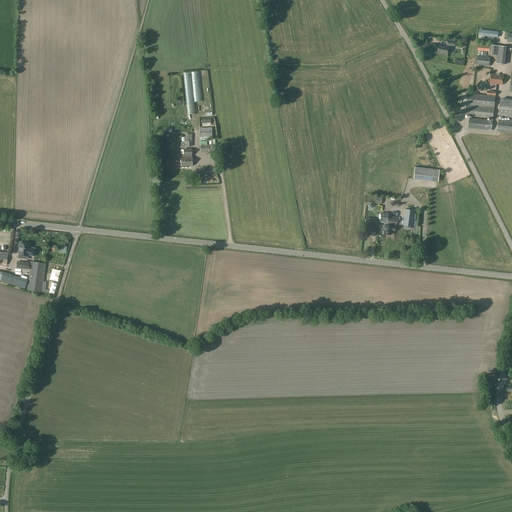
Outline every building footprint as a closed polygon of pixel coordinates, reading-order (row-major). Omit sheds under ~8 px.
[(498,32),(479,30),(479,35),(488,36),(487,39),(494,40),(494,37),(498,37),(498,32)] [(491,45),(490,54),(497,55),(498,46),(491,45)] [(437,53),(447,54),(448,47),(438,46),(437,53)] [(489,66),(490,58),(477,56),(476,65),(489,66)] [(490,84),(503,85),(504,75),(491,74),(490,84)] [(191,101),(200,101),(198,82),(196,82),(195,79),(191,80),(185,80),(188,113),(192,113),(191,101)] [(468,93),(465,115),(493,118),(496,96),(468,93)] [(511,100),(501,99),(499,116),(511,117),(511,100)] [(492,131),(493,121),(469,118),(468,128),(492,131)] [(511,132),(511,121),(498,120),(497,131),(511,132)] [(212,137),(212,132),(212,127),(199,128),(200,140),(208,139),(208,137),(211,137),(212,137)] [(200,141),(200,152),(208,152),(208,145),(207,145),(206,141),(200,141)] [(184,149),(184,155),(182,155),(182,157),(192,157),(192,149),(184,149)] [(192,157),(182,157),(181,157),(181,167),(187,167),(187,166),(192,166),(192,157)] [(440,173),(415,171),(413,183),(438,186),(440,173)] [(403,225),(412,226),(414,210),(405,209),(403,225)] [(391,226),(395,226),(395,224),(397,224),(397,217),(388,216),(388,214),(381,213),(380,222),(384,222),(385,222),(385,224),(392,225),(391,226)] [(372,226),(371,226),(371,224),(377,225),(378,220),(365,219),(365,224),(368,224),(368,225),(367,225),(366,232),(371,233),(372,226)] [(392,225),(385,224),(383,234),(391,235),(391,231),(395,231),(395,226),(391,226),(392,225)] [(29,244),(20,243),(18,255),(24,256),(24,259),(27,259),(28,255),(34,256),(35,249),(29,248),(29,244)] [(30,270),(28,291),(43,292),(44,278),(46,264),(44,263),(31,262),(31,264),(30,270)] [(27,280),(3,272),(0,271),(0,280),(25,289),(27,280)]
